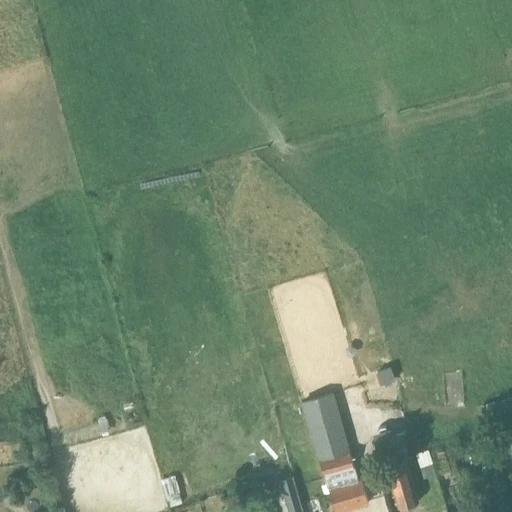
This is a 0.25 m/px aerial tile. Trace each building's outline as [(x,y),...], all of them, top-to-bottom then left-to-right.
[(357,479),(349,450),(332,392),(302,401),(319,459),(324,478),(326,478),(336,511),(368,502),(361,478),(357,479)] [(511,397),(480,406),(487,432),(511,425),(511,397)] [(423,445),(424,445),(416,433),(415,433),(406,440),(414,452),(423,445)] [(511,441),(509,438),(505,435),(500,437),(497,441),(497,446),(499,451),(505,452),(511,448),(511,444),(511,441)] [(476,447),(479,463),(496,460),(492,443),(476,447)] [(446,477),(458,473),(450,449),(430,456),(431,460),(439,458),(446,477)] [(406,457),(385,463),(389,476),(398,506),(418,501),(409,471),(406,458),(406,457)] [(292,477),(280,480),(287,504),(299,501),(292,477)]
